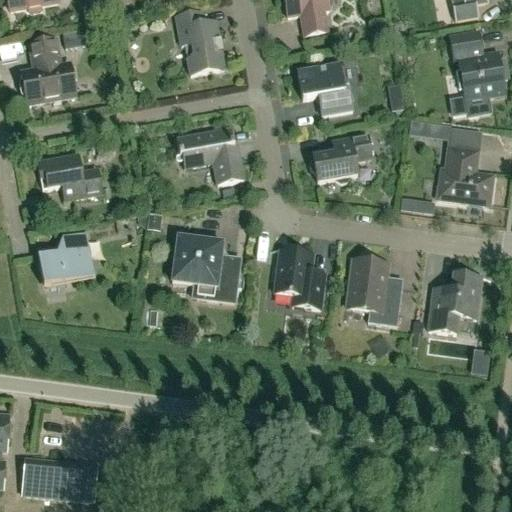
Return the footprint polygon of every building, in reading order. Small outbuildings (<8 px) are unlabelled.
[(58,7),(56,0),(6,0),(10,15),(28,12),(29,17),(41,15),(40,10),(58,7)] [(88,0),(92,25),(110,22),(106,0),(88,0)] [(324,15),(329,14),(326,0),(283,0),(287,22),(300,20),(303,41),(328,36),(324,15)] [(488,7),(486,0),(461,0),(462,1),(450,4),(454,25),(478,21),(476,9),(488,7)] [(223,74),(215,27),(203,29),(201,17),(175,21),(181,51),(185,50),(190,80),(223,74)] [(82,34),(62,37),(65,53),(84,50),(82,34)] [(507,82),(504,64),(498,65),(497,57),(482,60),(478,36),(449,41),(453,65),(457,64),(465,105),(504,98),(501,83),(507,82)] [(75,100),(69,68),(60,70),(55,44),(29,48),(34,74),(21,77),(22,85),(20,85),(19,89),(20,99),(23,101),(25,101),(26,109),(75,100)] [(352,115),(348,95),(343,96),(338,70),(297,77),(302,104),(318,101),(321,121),(352,115)] [(402,105),(390,108),(392,116),(404,113),(402,105)] [(423,142),(425,128),(411,127),(409,140),(423,142)] [(235,162),(230,133),(176,143),(179,161),(181,160),(184,172),(213,167),(217,189),(243,185),(239,161),(235,162)] [(357,180),(354,166),(371,163),(367,139),(332,146),(334,157),(312,161),(312,163),(309,169),(310,175),(315,178),(317,187),(335,184),(340,188),(346,187),(350,181),(357,180)] [(488,210),(492,180),(474,178),(477,156),(448,152),(445,174),(441,173),(437,203),(488,210)] [(101,198),(97,174),(80,177),(77,161),(37,168),(42,195),(62,191),(64,205),(101,198)] [(401,203),(399,214),(410,216),(412,204),(401,203)] [(149,218),(147,233),(160,234),(162,220),(149,218)] [(94,282),(86,237),(62,241),(64,255),(37,260),(40,274),(42,273),(45,291),(94,282)] [(235,238),(235,262),(245,262),(246,239),(235,238)] [(234,307),(239,263),(220,261),(222,247),(177,241),(171,286),(194,289),(192,301),(234,307)] [(319,314),(324,279),(310,277),(312,259),(280,255),(274,298),(293,300),(292,310),(319,314)] [(396,331),(401,293),(385,290),(388,269),(352,265),(346,312),(368,315),(367,327),(396,331)] [(475,324),(481,282),(467,280),(467,278),(464,273),(458,273),(453,276),(450,295),(433,293),(427,335),(456,339),(458,322),(475,324)] [(413,323),(411,335),(421,336),(423,325),(413,323)] [(7,456),(10,419),(0,418),(0,493),(3,493),(6,466),(0,465),(0,459),(0,455),(7,456)] [(92,506),(96,470),(25,463),(22,500),(92,506)]
